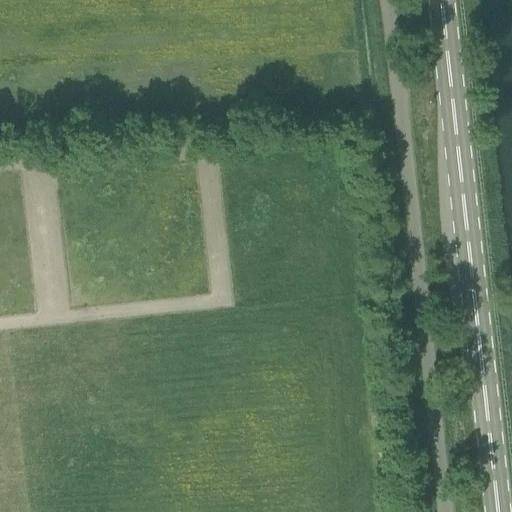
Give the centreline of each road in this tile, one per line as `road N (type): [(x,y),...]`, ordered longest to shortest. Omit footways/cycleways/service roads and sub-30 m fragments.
road 1 (primary): [(492,511),(435,0)]
road 2 (unclassified): [(442,511),(385,0)]
